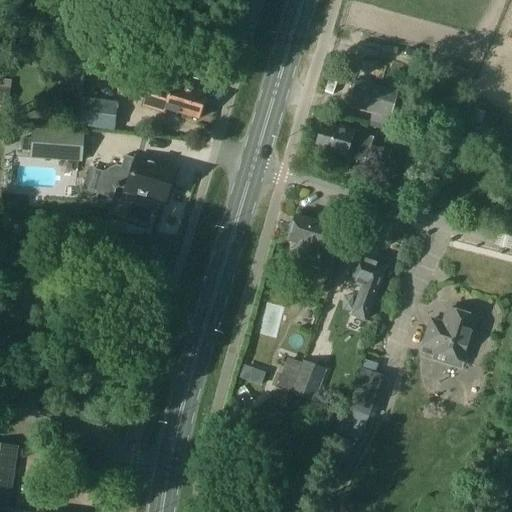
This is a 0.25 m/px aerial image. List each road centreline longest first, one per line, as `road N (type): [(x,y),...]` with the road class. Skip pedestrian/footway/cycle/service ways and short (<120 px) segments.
road 1 (primary): [(161,511),(182,406),(253,165)]
road 2 (unclassified): [(253,165),(511,243)]
road 3 (primary): [(253,165),(301,0)]
